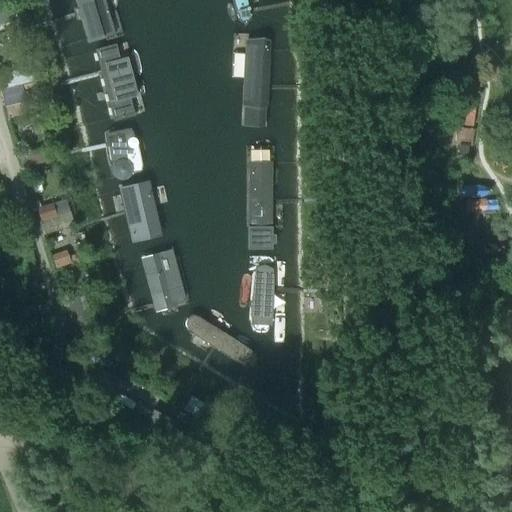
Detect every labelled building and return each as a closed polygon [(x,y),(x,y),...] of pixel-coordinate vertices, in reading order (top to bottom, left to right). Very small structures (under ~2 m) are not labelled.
[(114,0),(49,0),(63,52),(124,35),(117,11),(114,0)] [(203,0),(229,33),(293,29),(291,0),(203,0)] [(232,130),(295,128),(295,115),(293,30),(293,29),(229,33),(231,110),(232,130)] [(145,117),(124,35),(63,52),(81,119),(85,135),(145,117)] [(22,102),(5,106),(7,117),(25,112),(22,102)] [(85,135),(99,190),(160,172),(145,117),(85,135)] [(468,152),(469,146),(472,146),(475,129),(458,127),(456,144),(459,144),(458,151),(461,154),(465,155),(468,152)] [(298,237),(295,128),(232,130),(234,170),(238,245),(238,251),(298,248),(298,237)] [(20,155),(23,167),(46,160),(43,147),(20,155)] [(118,257),(179,239),(170,207),(160,172),(99,190),(104,213),(118,257)] [(348,187),(349,205),(356,204),(359,204),(358,187),(355,187),(348,187)] [(66,198),(62,200),(52,203),(56,215),(70,210),(66,198)] [(39,221),(56,215),(52,203),(35,209),(39,221)] [(143,331),(150,335),(199,305),(194,285),(179,239),(118,257),(121,267),(132,309),(138,325),(143,331)] [(298,308),(298,248),(238,251),(239,282),(240,330),(301,420),(300,381),(298,308)] [(69,257),(67,251),(52,257),(57,270),(82,260),(79,254),(69,257)] [(69,318),(83,314),(77,295),(64,300),(69,318)] [(301,420),(240,330),(199,305),(150,335),(154,338),(301,420)] [(154,410),(147,422),(168,434),(173,425),(175,421),(154,410)]
